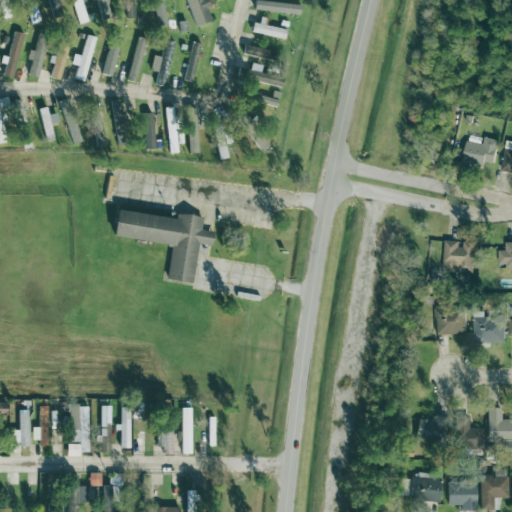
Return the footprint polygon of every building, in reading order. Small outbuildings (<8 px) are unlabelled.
[(20,0),(27,25),(39,22),(33,0),(20,0)] [(45,0),(48,18),(58,17),(55,0),(45,0)] [(86,22),(80,0),(69,0),(76,25),(86,22)] [(160,0),(123,0),(124,19),(135,18),(135,8),(150,8),(151,26),(162,26),(160,0)] [(208,0),(185,0),(193,27),(210,23),(206,7),(210,6),(208,0)] [(298,16),(300,6),(254,0),(253,10),(298,16)] [(250,33),(284,40),(286,30),(260,25),(252,23),(250,33)] [(1,77),(10,79),(22,34),(13,31),(1,77)] [(118,35),(108,33),(99,78),(109,80),(118,35)] [(79,56),(72,54),(69,65),(75,67),(72,80),(83,82),(94,38),(84,36),(79,56)] [(125,81),(134,83),(144,39),(136,37),(125,81)] [(152,56),(149,72),(156,73),(154,85),(163,87),(172,42),(163,40),(159,57),(152,56)] [(27,75),(36,78),(45,44),(35,41),(27,75)] [(193,82),(197,43),(189,42),(184,81),(193,82)] [(48,78),(58,80),(67,47),(58,44),(48,78)] [(276,53),(244,44),(241,54),(273,62),(276,53)] [(261,66),(250,64),(248,70),(239,68),(237,78),(280,88),(282,78),(259,73),(261,66)] [(0,98),(0,111),(9,109),(6,97),(0,98)] [(70,114),(66,99),(57,102),(61,116),(70,114)] [(126,135),(123,106),(113,106),(116,136),(126,135)] [(37,109),(44,142),(53,140),(49,125),(57,123),(55,114),(47,115),(45,107),(37,109)] [(167,154),(176,153),(174,108),(164,108),(167,154)] [(196,153),(194,109),(184,109),(186,154),(196,153)] [(141,114),(145,150),(154,149),(150,113),(141,114)] [(94,146),(101,145),(99,117),(91,118),(94,146)] [(80,142),(73,120),(64,123),(71,145),(80,142)] [(269,148),(255,130),(247,136),(261,154),(269,148)] [(482,145),(466,141),(461,160),(483,165),(484,162),(492,164),(498,140),(483,137),(482,145)] [(511,141),(505,141),(500,170),(511,172),(511,141)] [(215,144),(218,160),(227,158),(224,142),(215,144)] [(110,236),(170,245),(165,280),(191,284),(197,245),(210,247),(212,232),(199,230),(201,217),(175,213),(174,218),(114,210),(110,236)] [(443,272),(473,273),(473,243),(460,242),(460,241),(443,241),(443,272)] [(511,242),(505,243),(505,250),(498,250),(498,267),(511,267),(511,242)] [(465,334),(464,309),(434,310),(434,335),(465,334)] [(504,343),(504,319),(483,319),(483,312),(473,312),(473,343),(504,343)] [(68,442),(78,442),(78,452),(87,452),(86,405),(67,406),(68,442)] [(99,452),(109,452),(108,406),(98,406),(99,452)] [(128,407),(117,407),(117,431),(118,431),(118,448),(128,448),(128,407)] [(189,408),(179,408),(180,454),(190,454),(189,408)] [(499,408),(485,408),(486,441),(511,440),(511,420),(499,421),(499,408)] [(26,410),(16,410),(17,446),(27,446),(26,410)] [(430,421),(416,419),(414,439),(437,441),(440,416),(430,416),(430,421)] [(467,417),(453,417),(454,449),(482,448),(482,428),(467,428),(467,417)] [(171,428),(156,428),(156,447),(161,447),(161,454),(171,454),(171,428)] [(478,477),(478,510),(498,510),(498,498),(506,498),(506,470),(493,470),(493,477),(478,477)] [(88,486),(100,486),(100,473),(88,474),(88,486)] [(101,485),(101,511),(111,511),(111,491),(117,491),(117,474),(108,474),(108,485),(101,485)] [(438,501),(439,475),(409,474),(408,500),(438,501)] [(458,511),(475,511),(475,480),(445,481),(446,506),(458,505),(458,511)] [(84,486),(66,486),(66,511),(76,511),(76,504),(84,504),(84,486)]
